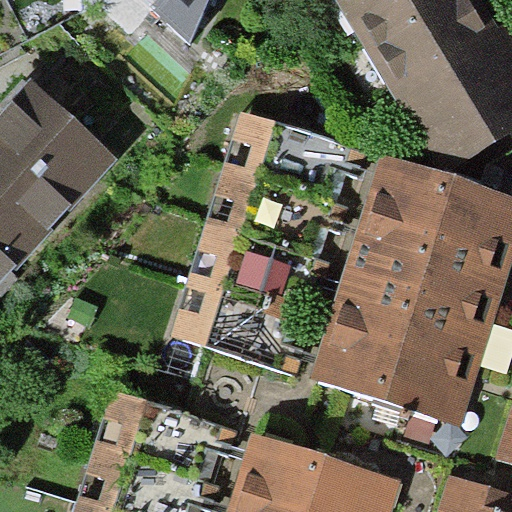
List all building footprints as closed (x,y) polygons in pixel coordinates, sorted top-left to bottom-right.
[(123,0),(184,56),(208,0),(123,0)] [(335,0),(388,89),(497,29),(479,0),(335,0)] [(497,29),(388,89),(436,173),(511,130),(511,31),(507,23),(497,29)] [(0,299),(116,174),(38,103),(0,144),(0,299)] [(167,334),(283,370),(292,342),(308,291),(325,235),(342,179),(351,151),(235,116),(167,334)] [(312,382),(464,425),(474,393),(489,339),(506,280),(511,260),(511,202),(375,162),(365,196),(355,231),(339,288),(324,338),(312,382)] [(67,511),(194,511),(195,511),(212,457),(219,433),(103,397),(67,511)] [(499,459),(511,463),(511,415),(510,422),(499,459)] [(388,511),(395,490),(248,447),(239,478),(228,511),(388,511)] [(511,511),(511,496),(450,478),(440,511),(511,511)]
